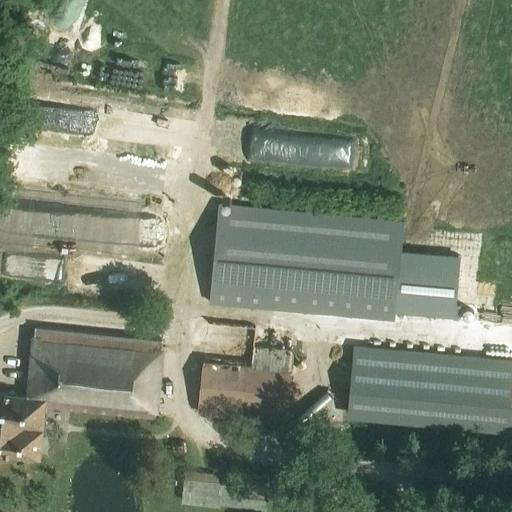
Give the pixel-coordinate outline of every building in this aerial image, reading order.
[(94,69),(101,42),(49,29),(42,56),(94,69)] [(131,42),(124,73),(161,81),(168,50),(131,42)] [(14,204),(0,202),(0,231),(12,232),(14,204)] [(209,303),(395,320),(396,310),(456,316),(461,255),(402,249),(404,221),(218,204),(209,303)] [(257,326),(207,321),(203,359),(197,415),(296,425),(303,362),(293,361),(294,350),(255,346),(257,326)] [(29,397),(0,393),(0,452),(39,457),(45,407),(154,418),(161,340),(36,327),(36,335),(35,335),(29,397)] [(511,360),(353,346),(347,417),(511,433),(511,417),(511,360)] [(217,496),(221,496),(264,501),(266,483),(184,474),(184,479),(219,483),(217,496)]
